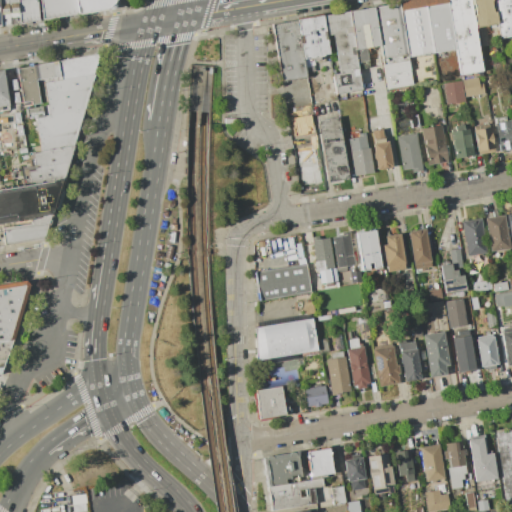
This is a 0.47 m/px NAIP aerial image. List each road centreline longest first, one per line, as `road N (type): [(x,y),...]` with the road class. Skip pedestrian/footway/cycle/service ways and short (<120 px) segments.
road 1 (residential): [(238,441),(511,396)]
road 2 (secondary): [(130,385),(125,349),(161,121)]
road 3 (secondary): [(152,23),(135,70),(104,263)]
road 4 (residential): [(511,180),(283,218)]
road 5 (residential): [(243,233),(234,254),(238,441)]
road 6 (tertiary): [(0,48),(188,18)]
road 7 (secondary): [(232,511),(150,426),(130,385)]
road 8 (secondary): [(97,384),(121,440),(189,511)]
